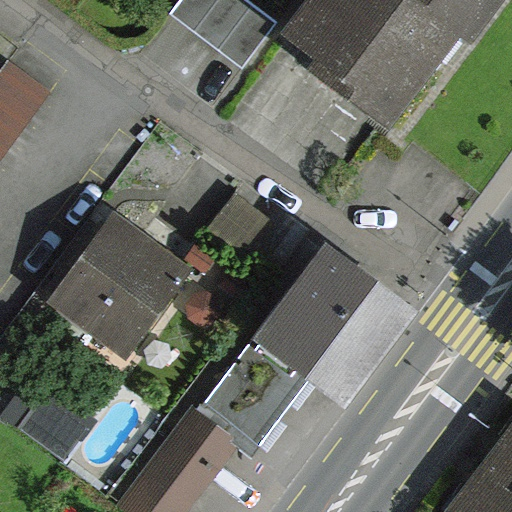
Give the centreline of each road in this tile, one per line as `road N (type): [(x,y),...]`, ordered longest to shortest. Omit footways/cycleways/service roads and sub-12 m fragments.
road 1 (residential): [(14,0),(398,264)]
road 2 (primary): [(337,511),(511,277)]
